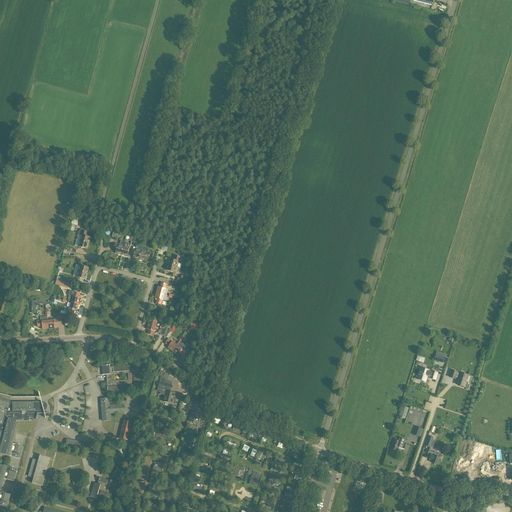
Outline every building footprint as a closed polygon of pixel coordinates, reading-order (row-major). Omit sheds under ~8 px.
[(90,243),(91,237),(86,236),(88,232),(80,230),(79,235),(81,235),(80,241),(90,243)] [(88,249),(90,243),(80,241),(78,247),(88,249)] [(121,255),(125,242),(121,241),(120,244),(116,243),(114,249),(116,250),(115,253),(121,255)] [(130,247),(131,244),(129,244),(129,243),(125,242),(121,255),(127,257),(130,247)] [(160,243),(158,249),(161,250),(167,252),(168,246),(167,245),(160,243)] [(142,247),(136,246),(133,258),(139,260),(142,247)] [(142,247),(139,260),(145,261),(146,258),(149,259),(151,252),(151,250),(151,249),(142,247)] [(178,267),(181,257),(175,255),(174,260),(170,259),(168,265),(178,267)] [(87,274),(88,268),(79,265),(77,271),(87,274)] [(176,273),(178,267),(168,265),(166,271),(176,273)] [(85,279),(87,274),(77,271),(75,277),(85,279)] [(177,281),(177,282),(188,285),(188,286),(193,287),(194,282),(189,281),(189,280),(184,279),(178,278),(177,281)] [(167,289),(168,284),(162,282),(161,287),(158,286),(157,292),(164,295),(166,289),(167,289)] [(69,296),(68,302),(71,302),(78,304),(80,298),(78,298),(79,293),(69,291),(68,296),(69,296)] [(162,305),(164,301),(163,300),(164,295),(157,292),(155,298),(157,299),(156,303),(162,305)] [(69,308),(67,313),(73,314),(74,310),(77,311),(78,304),(71,302),(69,308)] [(159,319),(160,315),(154,313),(153,318),(150,317),(148,323),(156,325),(158,319),(159,319)] [(41,320),(37,321),(37,327),(42,327),(42,329),(48,329),(48,320),(47,317),(40,317),(41,320)] [(54,320),(48,320),(48,329),(54,328),(54,326),(59,325),(58,319),(54,319),(54,320)] [(154,336),(155,331),(156,325),(148,323),(147,329),(149,330),(148,334),(154,336)] [(165,337),(167,334),(168,328),(161,326),(160,328),(162,329),(161,335),(165,337)] [(173,352),(178,345),(172,341),(169,338),(165,344),(169,346),(168,348),(173,352)] [(183,348),(178,345),(173,352),(179,355),(180,353),(184,355),(187,350),(183,347),(183,348)] [(437,351),(434,360),(443,363),(446,354),(437,351)] [(113,367),(110,368),(110,365),(104,365),(102,365),(103,375),(107,375),(107,378),(107,382),(107,387),(108,393),(133,391),(133,390),(135,390),(135,391),(141,390),(139,372),(137,372),(137,371),(139,371),(138,365),(113,367)] [(438,373),(432,371),(429,370),(421,368),(419,373),(421,374),(419,379),(426,382),(428,375),(430,376),(430,378),(436,380),(438,373)] [(465,387),(469,376),(460,373),(460,374),(458,373),(458,372),(452,370),(450,377),(456,379),(456,378),(459,378),(457,384),(465,387)] [(158,388),(158,390),(166,392),(166,391),(167,391),(171,380),(162,376),(160,382),(158,388)] [(166,392),(164,402),(172,404),(175,393),(170,392),(167,391),(166,391),(166,392)] [(12,403),(9,402),(10,401),(0,398),(0,505),(7,507),(10,495),(0,492),(0,490),(1,486),(3,479),(13,482),(17,469),(0,464),(0,453),(19,459),(23,447),(12,444),(18,421),(29,421),(28,416),(32,416),(32,418),(36,418),(38,414),(44,414),(43,410),(45,410),(45,408),(46,407),(46,406),(45,404),(45,403),(43,402),(12,402),(12,403)] [(110,405),(109,398),(101,399),(103,421),(111,420),(111,414),(123,413),(123,404),(110,405)] [(409,408),(402,406),(400,415),(406,417),(409,408)] [(192,411),(189,421),(198,424),(201,413),(192,411)] [(157,415),(155,423),(167,426),(168,422),(160,420),(161,416),(157,415)] [(225,417),(221,427),(225,429),(227,422),(231,424),(232,420),(225,417)] [(133,441),(135,430),(131,428),(132,423),(124,420),(120,438),(128,440),(128,439),(133,441)] [(193,431),(196,425),(190,423),(188,429),(193,431)] [(416,426),(413,435),(420,437),(423,429),(416,426)] [(157,433),(156,437),(172,441),(173,437),(166,435),(167,430),(162,429),(161,434),(157,433)] [(426,445),(430,447),(434,438),(429,436),(426,445)] [(402,447),(405,440),(398,437),(397,441),(394,440),(392,445),(391,445),(390,447),(391,448),(398,451),(399,446),(402,447)] [(412,449),(414,443),(415,440),(409,439),(407,447),(412,449)] [(86,452),(87,443),(67,440),(65,448),(86,452)] [(438,465),(440,458),(433,455),(434,453),(429,451),(427,458),(429,459),(432,460),(432,463),(438,465)] [(42,486),(50,458),(39,455),(38,460),(32,459),(28,476),(33,478),(32,483),(42,486)] [(237,465),(234,476),(238,477),(240,470),(244,472),(245,468),(237,465)] [(254,471),(249,484),(257,487),(261,474),(254,471)] [(498,471),(489,471),(489,483),(498,482),(498,471)] [(110,482),(108,481),(108,480),(99,477),(98,483),(95,483),(90,497),(96,499),(97,495),(99,496),(99,497),(110,501),(112,494),(110,494),(110,492),(114,493),(117,482),(111,480),(110,482)] [(149,486),(146,495),(157,498),(159,494),(152,491),(152,489),(152,487),(149,486)]
